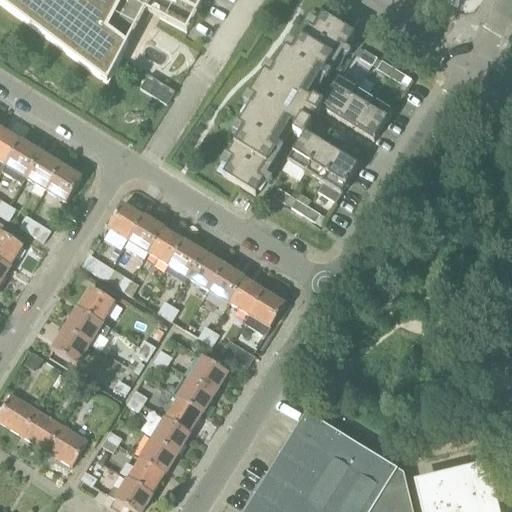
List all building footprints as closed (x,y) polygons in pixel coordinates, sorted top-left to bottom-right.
[(160,21),(183,34),(186,35),(187,35),(205,0),(0,0),(0,5),(107,85),(120,62),(121,59),(128,46),(126,45),(126,46),(117,39),(137,0),(140,0),(165,12),(161,19),(160,21)] [(323,109),(314,103),(313,105),(304,99),(319,73),(324,76),(341,50),(346,53),(355,38),(322,18),(313,34),(308,31),(291,57),(286,54),(270,80),(265,77),(250,101),(255,104),(239,131),(244,134),(228,160),(233,163),(223,179),(256,199),(265,184),(260,181),(276,155),(271,152),(287,126),(296,132),(293,137),(302,142),(303,143),(307,136),(322,113),(321,112),(323,109)] [(377,62),(365,54),(360,62),(372,69),(377,62)] [(378,73),(389,80),(394,72),(382,65),(378,73)] [(394,72),(389,80),(401,87),(406,80),(394,72)] [(162,105),(164,107),(167,108),(170,103),(173,98),(175,95),(157,83),(149,78),(148,78),(148,79),(140,92),(162,105)] [(321,112),(322,113),(339,123),(357,93),(339,82),(323,109),(321,112)] [(356,134),(374,104),(357,93),(339,123),(356,134)] [(374,104),(356,134),(374,145),(392,115),(374,104)] [(0,177),(1,176),(2,176),(6,169),(21,145),(1,133),(0,134),(0,177)] [(324,147),(307,136),(303,143),(302,142),(288,165),(306,176),(324,147)] [(21,145),(6,169),(2,176),(22,188),(26,181),(27,181),(41,157),(21,145)] [(323,187),(341,157),(324,147),(306,176),(323,187)] [(27,181),(47,194),(62,170),(41,157),(27,181)] [(359,169),(341,157),(323,187),(318,195),(336,206),(341,198),(359,169)] [(82,183),(62,170),(47,194),(68,207),(82,183)] [(291,200),(279,193),(274,200),(286,208),(291,200)] [(308,211),(296,204),(292,211),(304,219),(308,211)] [(3,206),(0,209),(0,219),(3,221),(10,210),(3,206)] [(129,245),(144,221),(124,208),(109,232),(129,245)] [(10,210),(3,221),(10,226),(17,214),(10,210)] [(308,211),(304,219),(315,226),(320,219),(308,211)] [(52,236),(50,235),(27,221),(20,232),(45,247),(52,236)] [(129,245),(149,257),(164,233),(144,221),(129,245)] [(0,264),(11,271),(24,250),(18,247),(21,242),(4,231),(1,236),(0,235),(0,264)] [(149,257),(169,270),(184,246),(164,233),(149,257)] [(169,270),(189,282),(204,258),(184,246),(169,270)] [(116,251),(111,259),(117,263),(122,254),(116,251)] [(82,270),(100,281),(108,269),(90,258),(82,270)] [(189,282),(210,295),(225,271),(204,258),(189,282)] [(511,297),(511,261),(503,264),(511,297)] [(0,264),(0,289),(11,271),(0,264)] [(107,285),(114,273),(108,269),(100,281),(107,285)] [(210,295),(230,307),(245,283),(225,271),(210,295)] [(124,296),(132,284),(124,279),(117,291),(124,296)] [(230,307),(250,320),(265,296),(245,283),(230,307)] [(132,284),(124,296),(131,300),(139,288),(132,284)] [(102,328),(102,327),(115,307),(91,292),(79,313),(102,328)] [(265,296),(250,320),(270,333),(285,308),(265,296)] [(165,304),(157,316),(165,321),(172,309),(165,304)] [(172,309),(165,321),(172,325),(179,313),(172,309)] [(79,313),(66,334),(90,348),(97,336),(104,341),(110,332),(102,327),(102,328),(79,313)] [(205,330),(198,342),(205,346),(213,334),(205,330)] [(77,368),(90,348),(66,334),(54,353),(77,368)] [(213,334),(205,346),(213,351),(220,339),(213,334)] [(500,412),(489,415),(494,436),(505,433),(508,445),(511,443),(511,340),(505,342),(510,363),(511,372),(511,396),(498,400),(500,412)] [(144,344),(140,351),(152,358),(156,351),(144,344)] [(230,345),(222,357),(229,361),(237,349),(230,345)] [(255,360),(253,359),(237,349),(229,361),(247,372),(255,360)] [(147,365),(152,358),(140,351),(136,358),(147,365)] [(161,354),(157,361),(168,368),(172,361),(161,354)] [(37,372),(42,364),(31,357),(26,365),(37,372)] [(164,375),(168,368),(157,361),(152,368),(164,375)] [(204,361),(190,382),(214,397),(227,376),(204,361)] [(139,378),(145,368),(140,365),(134,374),(139,378)] [(190,382),(178,403),(202,418),(214,397),(190,382)] [(127,399),(131,391),(120,384),(115,391),(127,399)] [(88,390),(80,402),(86,406),(94,394),(88,390)] [(136,395),(131,402),(143,409),(147,402),(136,395)] [(0,425),(22,439),(37,414),(12,399),(0,417),(0,425)] [(138,416),(143,409),(131,402),(127,409),(138,416)] [(189,438),(202,418),(178,403),(165,423),(189,438)] [(22,439),(47,455),(63,430),(37,414),(22,439)] [(408,511),(408,508),(410,507),(407,491),(403,477),(325,428),(306,416),(247,511),(408,511)] [(411,420),(402,435),(413,441),(421,426),(411,420)] [(165,423),(153,444),(177,458),(189,438),(165,423)] [(63,430),(47,455),(73,470),(88,446),(63,430)] [(112,433),(107,442),(118,449),(124,441),(112,433)] [(113,457),(118,449),(107,442),(102,450),(113,457)] [(141,463),(165,478),(177,458),(153,444),(141,463)] [(141,463),(128,483),(152,498),(165,478),(141,463)] [(493,511),(484,473),(421,488),(427,511),(493,511)] [(97,483),(86,476),(82,483),(93,490),(97,483)] [(128,483),(122,494),(114,490),(108,499),(116,503),(116,504),(128,511),(143,511),(152,498),(128,483)]
